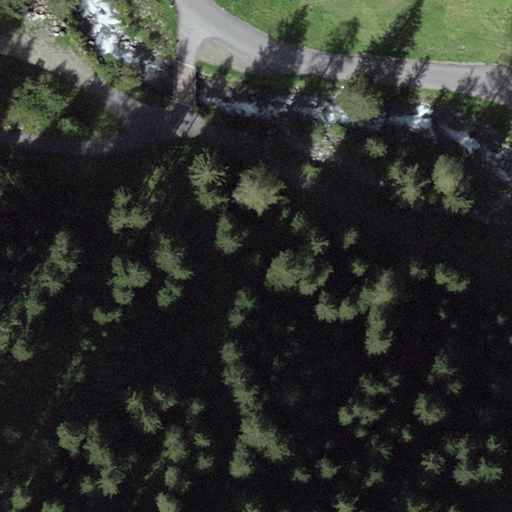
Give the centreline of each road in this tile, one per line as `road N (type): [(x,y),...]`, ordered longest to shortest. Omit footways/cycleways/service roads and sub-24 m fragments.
road 1 (track): [(180,119),(264,156),(340,205),(511,283)]
road 2 (tertiary): [(190,0),(272,53),(511,91)]
road 3 (track): [(0,47),(180,119)]
road 4 (track): [(0,141),(63,149),(180,119)]
